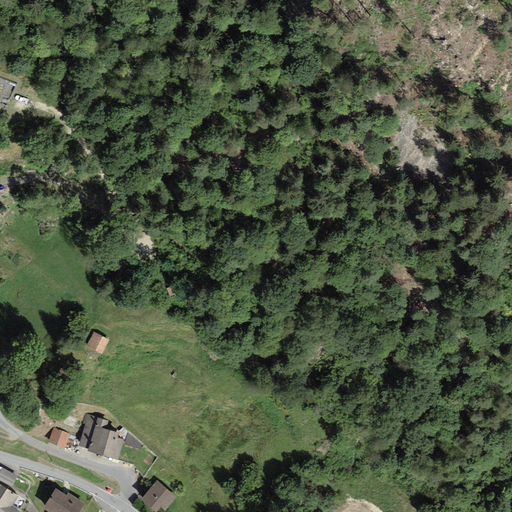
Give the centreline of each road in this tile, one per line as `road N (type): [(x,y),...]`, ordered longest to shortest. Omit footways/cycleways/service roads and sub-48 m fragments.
road 1 (track): [(134,238),(217,269),(404,312),(511,314)]
road 2 (track): [(22,101),(51,108),(80,138),(147,235),(134,238),(87,194),(0,186)]
road 3 (residential): [(0,421),(120,476),(121,505)]
road 4 (tertiary): [(121,505),(0,456)]
